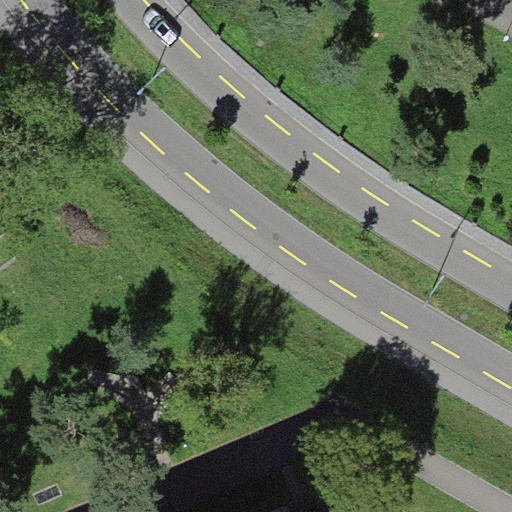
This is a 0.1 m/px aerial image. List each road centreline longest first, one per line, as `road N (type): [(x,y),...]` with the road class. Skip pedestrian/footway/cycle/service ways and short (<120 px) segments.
road 1 (primary): [(40,0),(214,176),(342,267),(511,367)]
road 2 (primary): [(511,294),(383,220),(237,110),(127,0)]
